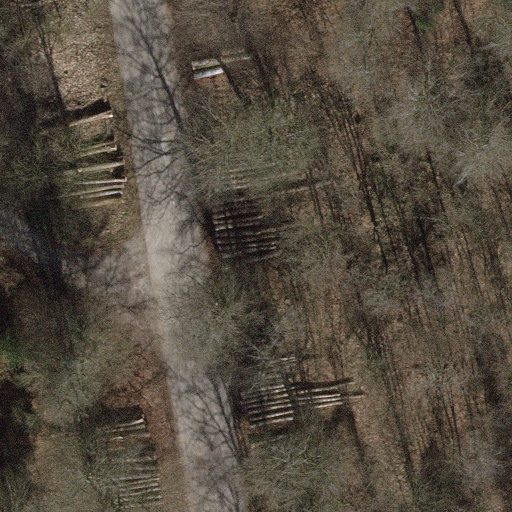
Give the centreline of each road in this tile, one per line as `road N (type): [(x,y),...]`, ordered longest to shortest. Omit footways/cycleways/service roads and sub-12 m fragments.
road 1 (unclassified): [(221,511),(137,0)]
road 2 (track): [(199,389),(0,224)]
